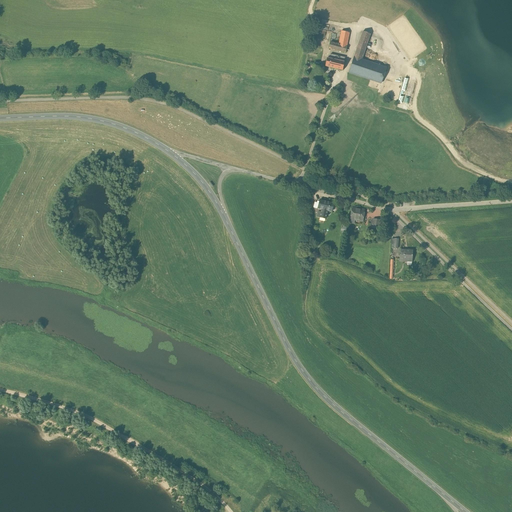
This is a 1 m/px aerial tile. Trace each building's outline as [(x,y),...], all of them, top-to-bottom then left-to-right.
[(339,44),(347,46),(349,33),(341,31),(339,44)] [(370,34),(363,32),(349,72),(381,83),(386,68),(362,60),(370,34)] [(339,44),(330,42),(329,49),(346,53),(347,46),(339,44)] [(345,57),(330,54),(329,59),(327,58),(325,66),(342,71),(345,57)] [(334,203),(318,199),(317,203),(314,202),(313,208),(320,210),(320,213),(318,213),(317,217),(326,219),(328,212),(332,213),(334,203)] [(365,209),(351,207),(349,218),(363,221),(365,209)] [(382,220),(374,219),(373,229),(381,230),(382,220)] [(412,251),(399,250),(398,260),(406,261),(406,265),(411,265),(412,251)]
